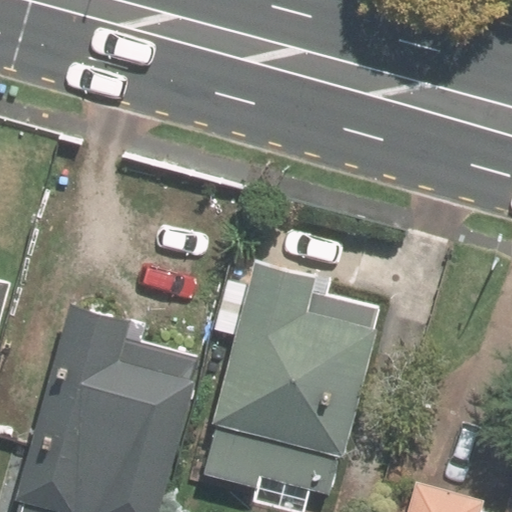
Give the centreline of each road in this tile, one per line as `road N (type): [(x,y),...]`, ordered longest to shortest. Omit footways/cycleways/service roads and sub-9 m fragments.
road 1 (primary): [(87,0),(312,61)]
road 2 (primary): [(511,145),(312,61)]
road 3 (primary): [(312,61),(511,92)]
